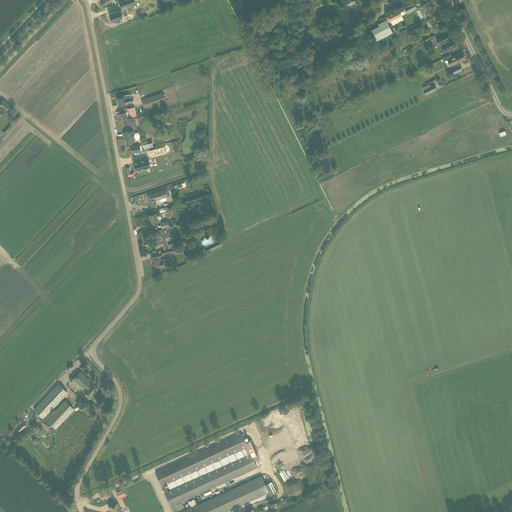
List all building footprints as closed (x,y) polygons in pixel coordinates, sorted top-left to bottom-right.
[(425,20),(434,16),(431,12),(434,11),(433,10),(434,10),(433,7),(432,8),(429,2),(425,4),(418,7),(425,20)] [(391,21),(402,16),(407,13),(417,8),(414,3),(404,8),(397,11),(388,16),(391,21)] [(121,10),(108,14),(111,22),(117,20),(117,22),(122,20),(122,18),(120,14),(122,13),(121,10)] [(434,16),(425,20),(428,27),(435,24),(434,23),(438,22),(438,23),(441,21),(445,19),(443,14),(438,16),(436,17),(435,16),(434,16)] [(392,29),(387,20),(378,24),(379,26),(371,30),(377,41),(393,32),(392,29)] [(420,33),(417,27),(407,32),(410,38),(420,33)] [(440,44),(441,46),(442,49),(446,47),(447,51),(457,46),(455,43),(456,43),(455,40),(454,40),(453,39),(449,41),(449,39),(447,34),(436,39),(439,44),(440,44)] [(451,66),(452,65),(461,61),(465,59),(462,53),(458,55),(452,57),(451,55),(446,58),(447,60),(445,61),(448,67),(451,66)] [(452,69),(454,74),(462,70),(459,65),(452,69)] [(434,84),(430,86),(430,84),(426,86),(422,87),(425,93),(426,95),(437,90),(436,88),(434,85),(434,84)] [(163,92),(141,100),(144,109),(166,102),(163,92)] [(124,97),(121,98),(116,99),(118,105),(133,102),(132,97),(124,99),(124,97)] [(0,102),(0,106),(5,112),(10,107),(2,100),(0,102)] [(122,113),(117,114),(120,125),(124,124),(128,123),(128,125),(133,124),(132,119),(135,118),(136,118),(134,107),(127,109),(127,108),(121,109),(122,113)] [(133,131),(128,132),(123,133),(124,137),(125,136),(126,144),(134,142),(132,135),(134,135),(133,131)] [(152,141),(142,144),(144,149),(153,147),(152,141)] [(160,148),(147,153),(149,158),(162,154),(160,148)] [(144,160),(133,163),(135,171),(138,170),(139,173),(145,171),(144,169),(150,167),(148,158),(144,159),(144,160)] [(167,188),(163,189),(163,190),(151,194),(147,195),(150,206),(161,202),(160,199),(166,197),(166,198),(169,197),(167,190),(167,188)] [(159,212),(155,213),(148,215),(150,224),(158,222),(156,217),(160,216),(159,213),(159,212)] [(167,221),(160,223),(161,229),(169,227),(167,221)] [(170,236),(170,232),(181,229),(184,228),(183,224),(178,226),(178,225),(166,228),(166,229),(161,230),(158,231),(158,234),(153,235),(155,244),(160,243),(166,242),(166,238),(169,237),(170,237),(170,236)] [(220,243),(209,248),(210,251),(221,246),(220,243)] [(177,251),(176,247),(164,250),(160,251),(161,255),(177,251)] [(151,258),(154,269),(159,268),(167,265),(171,264),(169,259),(164,260),(164,259),(160,260),(159,256),(151,258)] [(92,384),(89,382),(90,381),(80,372),(77,376),(73,380),(83,389),(83,388),(85,390),(84,391),(86,394),(90,397),(98,388),(93,383),(92,384)] [(68,393),(58,384),(33,409),(43,419),(68,393)] [(65,400),(45,421),(54,430),(74,409),(65,400)] [(92,403),(89,407),(95,412),(98,409),(92,403)] [(226,511),(269,492),(261,475),(191,507),(181,511),(177,503),(257,467),(253,457),(258,455),(251,440),(246,443),(242,433),(160,471),(155,473),(161,486),(171,506),(173,511),(226,511)] [(271,482),(265,485),(269,492),(270,495),(276,493),(271,482)] [(123,489),(116,492),(119,499),(125,496),(123,489)] [(121,511),(117,503),(108,507),(110,511),(121,511)]
